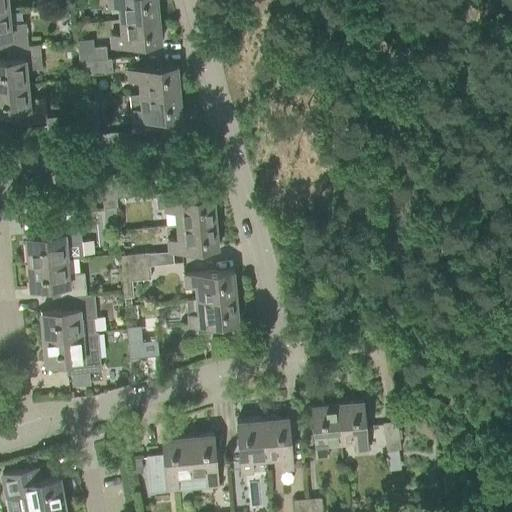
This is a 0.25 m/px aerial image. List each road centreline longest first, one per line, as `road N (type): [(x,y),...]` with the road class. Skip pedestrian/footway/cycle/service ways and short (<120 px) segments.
road 1 (track): [(511,111),(272,0)]
road 2 (residential): [(0,170),(232,150)]
road 3 (residential): [(77,419),(260,362),(271,347)]
road 4 (residential): [(271,347),(278,323),(232,150)]
road 5 (residential): [(24,436),(0,268)]
road 6 (residential): [(232,150),(190,0)]
road 7 (residential): [(381,366),(374,343),(271,347)]
